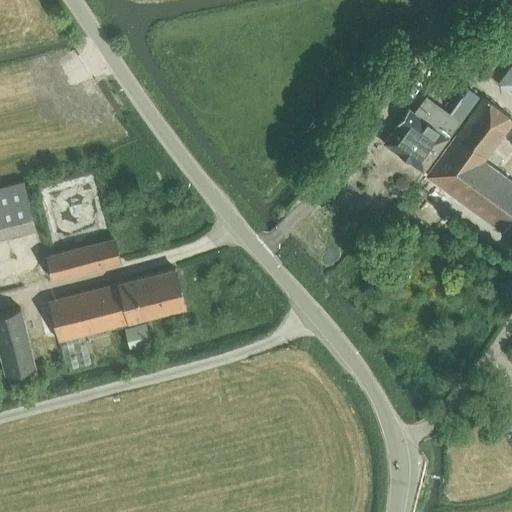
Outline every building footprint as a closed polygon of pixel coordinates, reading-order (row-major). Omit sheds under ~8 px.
[(388,59),(340,123),(359,138),(407,73),(388,59)] [(409,108),(384,142),(424,171),(460,121),(426,96),(414,112),(409,108)] [(441,153),(439,152),(425,172),(502,229),(511,215),(511,171),(507,179),(503,176),(483,161),(511,121),(511,119),(482,98),(441,153)] [(24,179),(0,185),(0,237),(36,228),(24,179)] [(53,278),(120,260),(114,238),(47,256),(53,278)] [(176,268),(117,283),(50,301),(59,339),(185,306),(176,268)] [(0,350),(6,374),(37,367),(21,308),(0,313),(0,350)] [(130,347),(151,342),(146,322),(125,328),(130,347)] [(66,366),(67,369),(92,363),(91,361),(84,333),(59,339),(66,366)]
